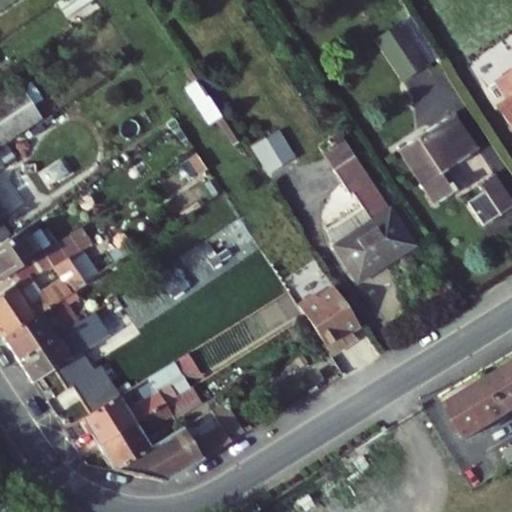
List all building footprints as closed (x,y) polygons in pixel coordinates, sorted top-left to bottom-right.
[(395,52),(409,43),(399,27),(376,42),(402,83),(412,77),(395,52)] [(426,69),(409,43),(395,52),(412,77),(426,69)] [(511,78),(501,86),(511,102),(511,107),(499,117),(511,137),(511,78)] [(0,112),(0,150),(42,124),(36,115),(46,108),(34,91),(0,112)] [(482,159),(457,123),(403,158),(442,214),(463,200),(450,180),(482,159)] [(277,191),(302,174),(285,149),(260,166),(277,191)] [(5,155),(0,158),(0,230),(6,226),(0,218),(0,179),(15,170),(5,155)] [(418,252),(352,155),(330,169),(354,204),(358,201),(376,229),(362,238),(366,245),(345,260),(365,290),(418,252)] [(471,219),(487,242),(511,225),(511,203),(501,187),(486,196),(492,205),(471,219)] [(362,238),(376,229),(369,218),(333,242),(345,260),(366,245),(362,238)] [(38,265),(22,240),(0,254),(0,289),(13,281),(38,265)] [(20,291),(0,304),(0,342),(5,350),(70,307),(78,302),(106,283),(75,241),(43,262),(49,272),(64,291),(44,305),(30,284),(20,291)] [(38,265),(13,281),(20,291),(30,284),(49,272),(43,262),(38,265)] [(362,333),(337,297),(304,319),(333,363),(353,351),(348,343),(362,333)] [(60,344),(84,328),(70,307),(5,350),(19,371),(60,344)] [(79,360),(108,341),(95,321),(84,328),(60,344),(19,371),(32,391),(53,377),(69,399),(73,397),(93,425),(120,408),(101,381),(95,385),(79,360)] [(511,408),(511,370),(488,386),(505,412),(511,408)] [(178,386),(172,375),(152,388),(158,399),(178,386)] [(505,412),(488,386),(447,412),(463,439),(505,412)] [(156,456),(148,443),(203,407),(195,396),(170,412),(100,455),(117,480),(156,456)] [(133,418),(123,406),(120,408),(93,425),(84,431),(100,455),(170,412),(163,400),(133,418)] [(202,452),(189,435),(156,456),(117,480),(173,491),(256,440),(235,407),(220,416),(231,433),(202,452)] [(511,453),(503,458),(511,472),(511,453)]
